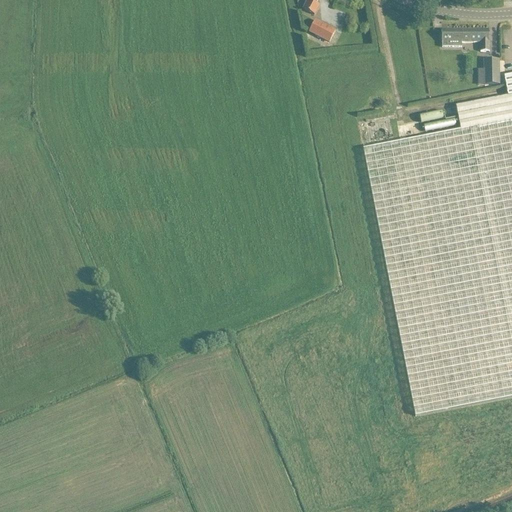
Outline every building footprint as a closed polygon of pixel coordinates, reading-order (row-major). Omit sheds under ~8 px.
[(317,4),(316,4),(317,0),(307,0),(302,9),(314,15),(317,9),(315,8),(317,4)] [(335,31),(315,21),(309,32),(329,43),(335,31)] [(489,52),(489,30),(441,30),(442,47),(461,47),(461,42),(480,42),(480,52),(489,52)] [(498,60),(484,60),(484,72),(484,85),(499,85),(498,60)] [(511,75),(504,77),(508,96),(456,107),(460,130),(363,149),(415,417),(511,397),(511,75)] [(420,123),(443,117),(441,111),(418,117),(420,123)] [(457,129),(456,120),(435,123),(436,129),(447,128),(448,130),(457,129)]
